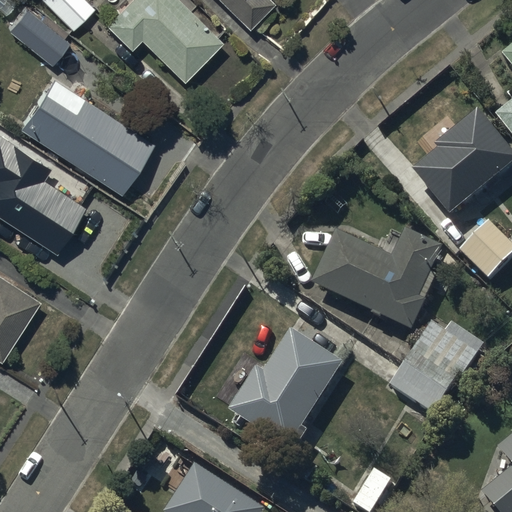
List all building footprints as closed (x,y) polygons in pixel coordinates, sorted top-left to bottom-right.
[(84,0),(43,0),(71,28),(92,8),(84,0)] [(182,79),(219,40),(180,0),(125,0),(104,23),(130,47),(139,38),(182,79)] [(219,0),(247,27),(273,0),(272,0),(219,0)] [(109,70),(38,11),(36,14),(26,5),(18,13),(29,23),(23,30),(61,64),(19,127),(61,154),(58,160),(75,171),(78,165),(117,191),(150,143),(85,98),(94,86),(95,87),(109,70)] [(511,70),(511,52),(503,60),(511,70)] [(511,104),(496,118),(511,137),(511,104)] [(511,155),(478,114),(435,150),(438,154),(412,176),(449,221),(511,169),(511,155)] [(56,172),(0,134),(0,213),(53,250),(83,206),(49,183),(56,172)] [(511,259),(511,247),(489,225),(459,255),(488,284),(511,259)] [(392,262),(336,236),(312,288),(411,334),(436,279),(431,277),(443,251),(405,234),(392,262)] [(0,357),(38,299),(0,273),(0,357)] [(433,326),(405,368),(452,398),(485,348),(452,327),(447,335),(433,326)] [(344,367),(294,336),(267,378),(258,373),(231,416),(294,456),(307,436),(302,433),(344,367)] [(452,398),(405,368),(390,390),(437,421),(452,398)] [(511,511),(511,439),(498,451),(511,470),(479,496),(491,511),(511,511)] [(262,511),(197,470),(169,511),(262,511)]
